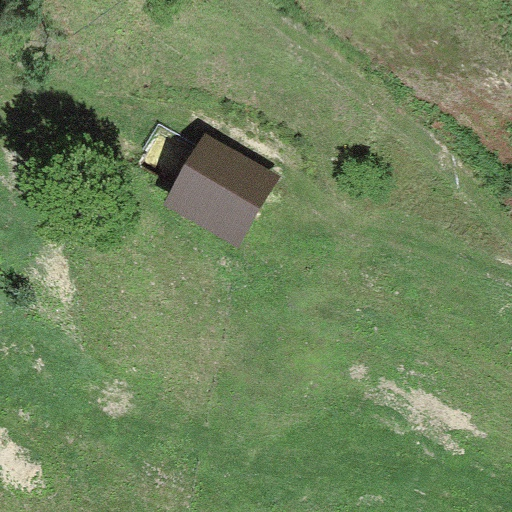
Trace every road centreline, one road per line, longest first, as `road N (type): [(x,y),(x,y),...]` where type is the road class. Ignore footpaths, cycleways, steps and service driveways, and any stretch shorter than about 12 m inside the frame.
road 1 (track): [(511,243),(390,110),(251,0)]
road 2 (track): [(283,223),(443,250),(511,276)]
